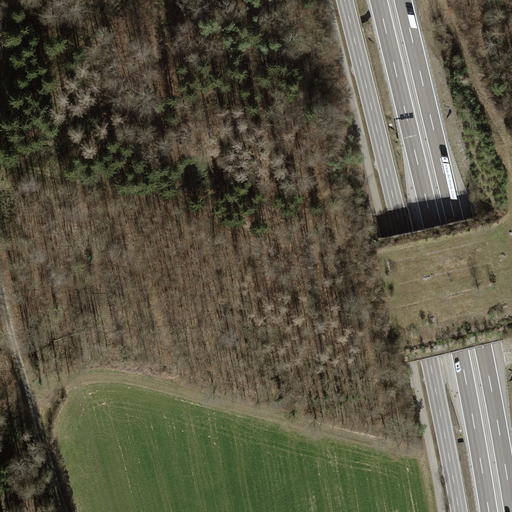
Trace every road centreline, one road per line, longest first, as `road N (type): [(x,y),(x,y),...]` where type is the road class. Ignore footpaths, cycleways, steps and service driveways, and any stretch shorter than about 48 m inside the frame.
road 1 (primary): [(345,0),(459,511)]
road 2 (trunk): [(378,0),(489,511)]
road 3 (trunk): [(511,503),(403,0)]
road 4 (track): [(40,422),(66,386),(109,374),(450,459)]
road 5 (track): [(0,167),(174,199),(217,226),(268,233),(287,245),(298,281)]
road 6 (track): [(66,511),(0,266)]
